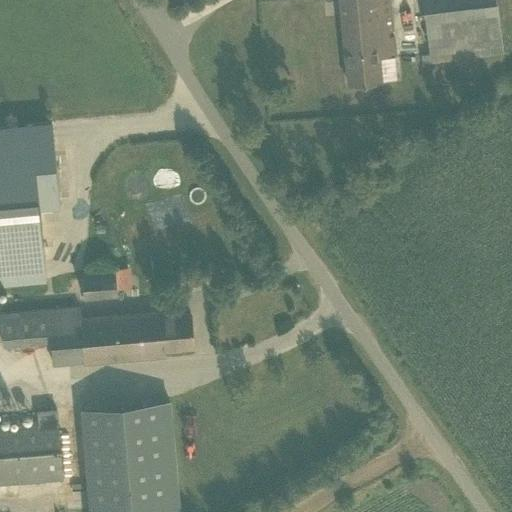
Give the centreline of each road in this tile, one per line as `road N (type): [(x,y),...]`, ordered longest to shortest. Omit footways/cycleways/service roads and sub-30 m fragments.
road 1 (unclassified): [(481,511),(143,0)]
road 2 (track): [(431,440),(306,511)]
